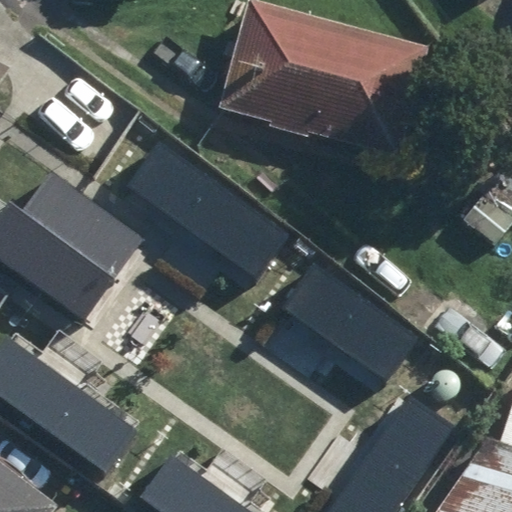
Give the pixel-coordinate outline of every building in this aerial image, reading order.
[(433,43),(246,5),(221,128),(408,165),(433,43)] [(290,237),(156,141),(125,185),(258,281),(290,237)] [(10,200),(0,213),(0,264),(86,327),(149,241),(51,170),(23,209),(10,200)] [(421,340),(314,263),(284,305),(390,382),(421,340)] [(141,430),(7,335),(0,344),(0,395),(109,474),(141,430)] [(430,391),(433,396),(437,399),(443,401),(448,401),(453,399),(457,396),(460,391),(462,386),(461,381),(460,376),(456,372),(452,369),(446,368),(440,368),(435,371),(431,375),(429,380),(429,386),(430,391)] [(398,511),(455,436),(411,403),(328,511),(398,511)] [(253,511),(171,453),(140,497),(160,511),(253,511)] [(511,511),(511,473),(466,458),(427,511),(511,511)] [(0,511),(54,511),(60,505),(0,460),(0,511)]
